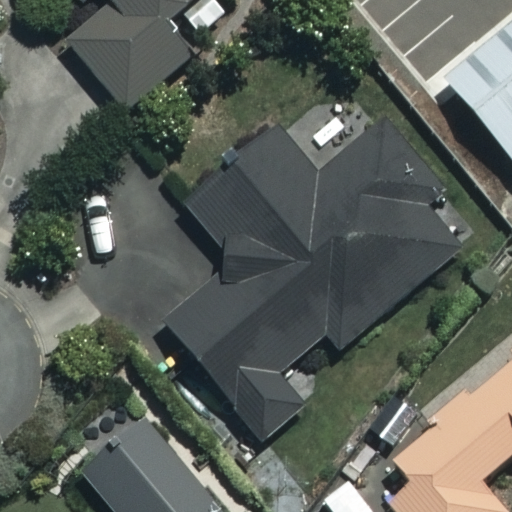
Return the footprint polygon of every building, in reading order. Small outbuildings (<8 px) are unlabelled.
[(79,0),(92,14),(62,42),(127,113),(241,8),(233,0),(79,0)] [(511,25),(444,81),(511,165),(511,25)] [(181,204),(220,247),(221,279),(164,326),(261,443),(303,408),(276,375),(324,335),(338,351),(459,249),(425,208),(449,188),(390,117),(316,179),(273,127),(181,204)] [(511,354),(389,459),(409,482),(384,503),(392,511),(502,511),(477,482),(511,452),(511,354)] [(211,511),(134,424),(77,475),(110,511),(211,511)]
